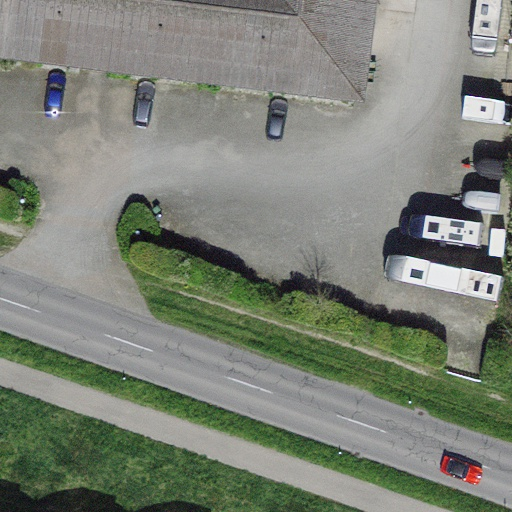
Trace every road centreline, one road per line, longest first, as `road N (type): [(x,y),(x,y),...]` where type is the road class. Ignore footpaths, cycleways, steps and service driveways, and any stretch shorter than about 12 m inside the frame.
road 1 (primary): [(0,300),(511,477)]
road 2 (track): [(511,400),(0,225)]
road 3 (track): [(0,371),(392,511)]
